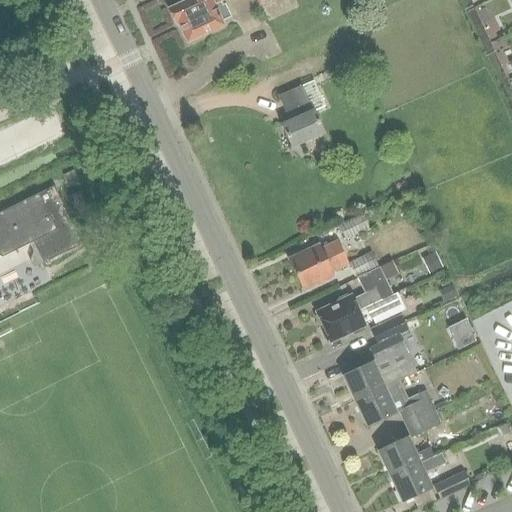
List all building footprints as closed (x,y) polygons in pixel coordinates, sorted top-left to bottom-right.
[(176,24),(185,44),(223,27),(221,22),(229,18),(224,5),(221,7),(219,3),(226,0),(189,0),(169,9),(176,24)] [(289,149),(323,134),(314,112),(322,109),(312,86),(302,90),(300,87),(277,97),(288,123),(279,127),(289,149)] [(80,182),(74,170),(62,176),(68,188),(80,182)] [(0,257),(1,258),(31,242),(42,264),(81,244),(52,186),(0,212),(0,257)] [(361,215),(338,225),(345,241),(368,231),(361,215)] [(296,279),(343,256),(336,241),(320,249),(318,246),(287,261),(296,279)] [(432,254),(423,258),(430,274),(439,269),(432,254)] [(348,263),(355,278),(374,270),(367,255),(348,263)] [(343,256),(296,279),(301,291),(333,277),(331,274),(348,266),(343,256)] [(321,326),(322,327),(391,296),(378,270),(357,280),(365,295),(351,301),(349,297),(347,298),(346,296),(337,300),(338,302),(315,313),(317,316),(314,318),(318,327),(321,326)] [(456,297),(451,286),(438,292),(443,303),(456,297)] [(391,296),(322,327),(324,331),(321,332),(325,342),(328,340),(330,343),(353,332),(354,334),(364,330),(363,328),(366,326),(364,323),(373,318),(375,323),(404,310),(396,294),(391,296)] [(370,331),(377,346),(397,336),(406,332),(399,317),(370,331)] [(465,320),(446,329),(457,351),(475,342),(465,320)] [(397,336),(377,346),(369,350),(375,362),(404,349),(397,336)] [(341,377),(354,404),(392,385),(398,382),(409,377),(404,366),(378,378),(371,363),(341,377)] [(406,401),(398,382),(392,385),(354,404),(365,429),(395,414),(395,413),(398,412),(404,425),(433,411),(424,392),(406,401)] [(440,424),(433,411),(404,425),(410,438),(440,424)] [(499,438),(509,434),(505,425),(496,429),(499,438)] [(389,479),(431,459),(428,451),(415,457),(407,438),(376,453),(389,479)] [(431,459),(389,479),(400,504),(431,489),(423,474),(444,464),(440,455),(431,459)] [(466,472),(463,473),(463,472),(432,486),(439,501),(470,487),(469,486),(472,485),(466,472)]
